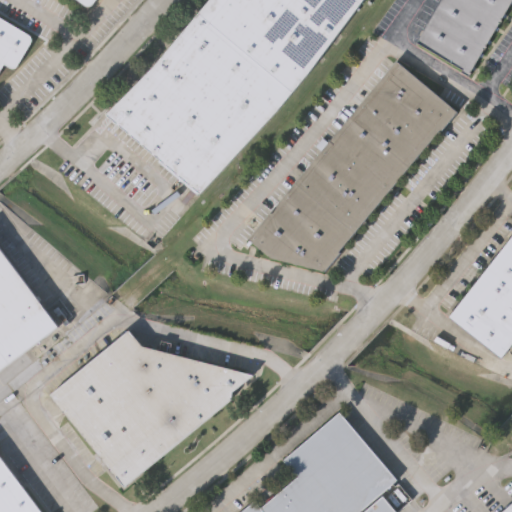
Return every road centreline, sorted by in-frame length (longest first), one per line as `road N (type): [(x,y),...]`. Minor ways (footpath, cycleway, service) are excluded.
road 1 (residential): [(158,511),(334,353)]
road 2 (residential): [(373,311),(511,144)]
road 3 (residential): [(17,151),(163,0)]
